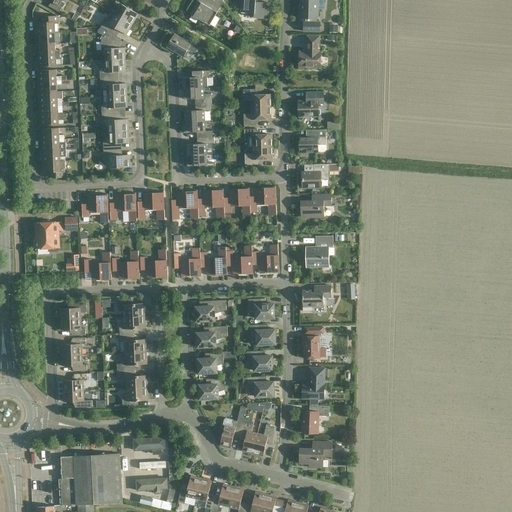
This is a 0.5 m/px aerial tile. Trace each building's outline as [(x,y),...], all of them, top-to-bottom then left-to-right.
[(50,0),(51,1),(48,6),(59,12),(62,6),(63,7),(65,3),(62,1),(62,0),(50,0)] [(118,9),(115,14),(132,24),(138,14),(129,8),(132,3),(126,0),(115,0),(114,3),(115,7),(118,9)] [(197,0),(192,10),(189,14),(209,25),(217,12),(219,7),(225,3),(222,0),(201,0),(200,2),(197,0)] [(255,0),(241,0),(241,12),(254,13),(254,18),(268,18),(269,2),(255,2),(255,0)] [(324,0),(300,0),(300,18),(305,18),(305,22),(304,22),(303,31),(319,31),(320,22),(317,22),(317,18),(317,9),(324,9),(324,0)] [(101,26),(107,30),(114,34),(117,29),(126,34),(132,24),(115,14),(112,20),(109,18),(105,19),(101,26)] [(37,33),(54,33),(54,22),(57,22),(56,15),(40,16),(40,22),(37,22),(37,33)] [(105,60),(125,59),(124,47),(117,48),(117,43),(120,38),(114,34),(107,30),(101,41),(101,52),(105,54),(105,60)] [(38,44),(55,44),(60,43),(59,33),(54,33),(37,33),(38,44)] [(188,48),(192,50),(196,52),(201,43),(187,35),(184,40),(174,34),(167,46),(184,56),(188,48)] [(299,67),(321,68),(321,52),(319,51),(319,36),(306,35),(306,51),(299,51),(299,67)] [(38,44),(38,55),(60,54),(60,50),(55,50),(55,44),(38,44)] [(60,54),(38,55),(39,66),(56,65),(55,58),(60,58),(60,54)] [(99,69),(100,78),(115,78),(115,72),(126,71),(125,59),(105,60),(106,67),(102,67),(99,69)] [(40,81),(61,80),(61,76),(56,76),(56,69),(39,70),(40,81)] [(196,71),(196,77),(183,77),(183,88),(203,87),(207,87),(206,77),(209,76),(209,70),(196,71)] [(107,96),(127,95),(126,83),(115,84),(115,78),(100,78),(100,87),(103,90),(107,90),(107,96)] [(40,81),(40,92),(57,91),(57,84),(64,84),(64,80),(61,80),(40,81)] [(197,98),(197,104),(210,103),(210,104),(211,104),(211,93),(203,94),(203,87),(183,88),(184,99),(197,98)] [(251,100),(251,107),(271,106),(270,94),(256,95),(256,89),(243,89),(243,100),(251,100)] [(57,91),(40,92),(41,103),(62,102),(62,91),(57,91)] [(298,100),(299,117),(319,116),(318,100),(323,100),(323,92),(309,92),(309,100),(298,100)] [(101,105),(102,114),(117,113),(116,107),(127,107),(127,95),(107,96),(107,102),(104,102),(101,105)] [(41,103),(41,114),(58,113),(58,106),(68,105),(68,102),(62,102),(41,103)] [(198,110),(192,110),(185,111),(185,121),(205,121),(204,110),(210,110),(210,104),(210,103),(197,104),(198,110)] [(271,106),(251,107),(251,113),(243,114),(244,125),(257,125),(257,119),(271,118),(271,106)] [(58,113),(41,114),(42,125),(63,124),(63,120),(58,120),(58,113)] [(117,113),(102,114),(102,123),(105,126),(109,125),(109,132),(128,131),(128,119),(117,119),(117,113)] [(199,132),(199,138),(213,137),(212,130),(205,131),(205,121),(185,121),(186,132),(199,132)] [(42,128),(42,140),(64,139),(64,135),(59,135),(59,128),(42,128)] [(249,140),(249,147),(272,146),(271,134),(257,135),(257,129),(244,129),(244,140),(249,140)] [(299,152),(318,152),(318,151),(324,151),(326,150),(326,144),(326,129),(310,130),(310,136),(299,136),(299,152)] [(103,141),(103,150),(118,149),(118,143),(129,143),(128,131),(109,132),(109,138),(105,138),(103,141)] [(96,138),(95,133),(83,133),(83,141),(91,141),(91,139),(96,138)] [(186,144),(187,155),(206,154),(206,144),(214,143),(214,137),(213,137),(199,138),(199,143),(186,144)] [(64,139),(42,140),(43,150),(65,149),(65,142),(64,142),(64,139)] [(272,146),(249,147),(252,147),(252,153),(244,153),(245,165),(258,165),(258,159),(272,158),(272,146)] [(43,150),(43,161),(65,160),(65,156),(66,156),(65,149),(43,150)] [(118,149),(103,150),(104,159),(106,161),(110,161),(110,168),(119,167),(130,167),(130,154),(119,155),(118,149)] [(187,155),(187,166),(200,165),(200,171),(215,170),(215,162),(207,163),(206,154),(187,155)] [(44,172),(52,172),(52,178),(64,177),(63,168),(65,168),(65,160),(43,161),(44,172)] [(321,179),(329,179),(329,163),(313,164),(314,171),(302,172),(302,188),(321,188),(321,179)] [(361,165),(348,165),(348,175),(360,175),(361,165)] [(250,212),(257,212),(257,205),(268,204),(269,215),(276,215),(275,186),(261,187),(261,188),(255,188),(256,196),(250,196),(249,196),(250,212)] [(249,196),(250,196),(249,187),(235,188),(235,189),(229,189),(230,197),(224,197),(223,197),(223,200),(224,213),(231,212),(231,206),(242,206),(243,216),(250,216),(250,212),(249,196)] [(198,216),(205,216),(205,207),(216,207),(217,217),(224,217),(224,213),(223,200),(223,197),(224,197),(223,188),(209,189),(209,190),(203,190),(204,198),(198,199),(197,199),(198,216)] [(197,199),(198,199),(197,190),(183,190),(183,191),(177,191),(178,200),(171,200),(172,219),(179,219),(179,209),(190,208),(191,218),(198,218),(198,216),(197,199)] [(165,220),(164,200),(163,191),(149,192),(149,193),(143,193),(144,201),(138,201),(138,218),(145,218),(145,210),(156,209),(157,220),(165,220)] [(129,221),(137,221),(135,192),(121,193),(121,194),(116,194),(116,202),(110,203),(110,220),(117,219),(117,211),(128,211),(129,221)] [(331,203),(331,202),(335,202),(335,197),(331,197),(331,193),(312,194),(312,200),(300,201),(301,215),(309,215),(309,217),(324,217),(324,204),(331,203)] [(87,195),(88,200),(88,203),(82,204),(82,217),(89,217),(89,212),(101,212),(101,223),(109,222),(107,194),(93,194),(93,195),(87,195)] [(66,230),(78,230),(77,217),(65,217),(66,230)] [(58,230),(63,230),(63,221),(49,222),(49,220),(43,220),(43,222),(35,223),(36,239),(34,239),(34,247),(36,247),(36,249),(59,247),(58,230)] [(306,260),(306,267),(329,266),(329,247),(333,247),(333,236),(316,236),(316,243),(321,243),(321,247),(305,247),(306,260)] [(252,251),(253,265),(259,264),(259,272),(265,272),(265,273),(279,273),(278,244),(270,244),(270,255),(259,255),(259,251),(252,251)] [(253,274),(253,265),(252,251),(252,245),(244,246),(244,256),(233,257),(233,250),(226,251),(227,266),(233,266),(233,274),(239,273),(239,274),(253,274)] [(200,252),(201,267),(207,267),(207,275),(213,275),(213,276),(227,275),(227,266),(226,251),(226,246),(218,247),(218,257),(207,258),(207,252),(200,252)] [(187,277),(192,277),(201,276),(201,267),(200,252),(200,248),(192,248),(192,258),(181,259),(181,253),(174,253),(174,268),(181,268),(181,276),(187,276),(187,277)] [(153,278),(167,278),(166,249),(158,249),(159,260),(147,260),(147,256),(140,257),(141,270),(147,269),(147,278),(153,277),(153,278)] [(125,280),(139,279),(138,250),(130,251),(131,261),(119,262),(119,258),(112,258),(113,271),(119,271),(119,279),(125,279),(125,280)] [(97,281),(111,280),(110,252),(102,252),(103,262),(91,263),(91,259),(84,259),(85,272),(91,272),(91,280),(97,280),(97,281)] [(323,297),(331,297),(331,286),(314,286),(314,292),(302,293),(303,311),(312,310),(312,307),(324,307),(323,297)] [(123,316),(144,315),(144,311),(145,311),(145,303),(131,304),(131,298),(116,299),(116,305),(117,305),(117,310),(123,310),(123,316)] [(256,312),(256,318),(274,318),(274,303),(264,304),(263,298),(248,299),(248,310),(256,312)] [(195,307),(196,321),(214,320),(214,314),(226,310),(226,300),(205,301),(205,306),(195,307)] [(60,319),(80,318),(80,308),(86,308),(86,301),(71,302),(71,308),(60,308),(60,319)] [(119,334),(132,334),(132,328),(146,327),(145,320),(144,320),(144,315),(123,316),(123,327),(119,328),(119,334)] [(80,318),(60,319),(61,330),(72,329),(72,335),(85,335),(85,328),(81,328),(80,318)] [(257,338),(257,344),(275,344),(275,329),(265,330),(264,324),(249,325),(250,336),(257,338)] [(196,333),(197,347),(215,346),(215,340),(227,336),(227,326),(206,326),(207,332),(196,333)] [(318,333),(323,333),(323,327),(305,327),(305,334),(305,336),(303,336),(304,358),(320,358),(319,336),(318,336),(318,333)] [(132,334),(119,334),(120,341),(124,341),(124,352),(146,351),(145,347),(146,347),(146,339),(133,340),(132,334)] [(62,355),(82,354),(81,344),(86,344),(85,337),(72,338),(73,344),(61,344),(62,355)] [(254,364),(254,370),(273,370),(272,355),(262,356),(262,350),(246,351),(247,362),(254,364)] [(121,370),(134,370),(134,364),(147,363),(147,356),(146,356),(146,351),(124,352),(125,363),(117,364),(117,371),(121,370)] [(198,359),(198,373),(217,372),(216,366),(223,363),(223,352),(207,352),(208,358),(198,359)] [(82,354),(62,355),(62,366),(73,365),(74,371),(87,371),(86,364),(82,364),(82,354)] [(324,399),(325,367),(309,367),(308,383),(302,383),(302,399),(324,399)] [(126,388),(147,387),(147,383),(148,383),(148,375),(134,376),(134,370),(121,370),(121,381),(125,381),(126,388)] [(63,391),(83,390),(83,380),(87,380),(87,373),(74,374),(74,380),(63,380),(63,391)] [(255,390),(255,396),(274,396),(273,381),(263,382),(263,376),(242,377),(243,387),(255,390)] [(199,385),(199,399),(218,398),(217,392),(224,389),(224,378),(209,378),(209,384),(199,385)] [(147,387),(126,388),(126,396),(122,396),(122,406),(135,406),(135,400),(149,399),(148,392),(147,392),(147,387)] [(83,390),(63,391),(64,402),(75,401),(75,407),(92,407),(92,400),(84,400),(83,390)] [(329,416),(329,406),(309,405),(309,411),(301,411),(301,419),(303,419),(302,433),(318,433),(319,416),(329,416)] [(240,434),(243,422),(233,420),(231,427),(225,425),(220,444),(225,445),(226,447),(230,448),(234,433),(240,434)] [(253,425),(243,422),(240,434),(246,436),(242,451),(247,452),(248,451),(253,452),(257,433),(251,431),(253,425)] [(257,433),(253,452),(257,453),(258,455),(263,456),(267,441),(272,442),(276,426),(266,424),(264,435),(257,433)] [(165,437),(135,439),(136,449),(153,449),(153,453),(159,453),(159,448),(166,448),(165,437)] [(332,442),(313,441),(312,448),(300,448),(299,463),(309,463),(309,467),(322,467),(323,453),(331,453),(332,442)] [(94,511),(94,503),(122,502),(120,454),(61,456),(62,478),(60,478),(62,505),(78,504),(78,511),(94,511)] [(163,457),(134,459),(134,470),(151,469),(151,473),(157,473),(157,468),(164,468),(163,457)] [(186,496),(192,497),(196,498),(201,479),(196,478),(195,477),(190,476),(187,491),(181,489),(178,501),(184,503),(186,496)] [(167,477),(137,479),(137,489),(154,489),(154,493),(161,493),(160,488),(167,488),(167,477)] [(201,479),(196,498),(206,501),(204,508),(210,509),(211,509),(213,497),(208,496),(211,481),(207,480),(205,480),(201,479)] [(228,506),(233,487),(229,486),(228,485),(223,484),(219,499),(213,497),(211,509),(210,509),(209,511),(217,511),(220,504),(228,506)] [(233,487),(228,506),(238,509),(237,511),(244,511),(246,505),(240,504),(244,489),(239,488),(237,488),(233,487)] [(261,511),(265,495),(261,494),(260,493),(255,492),(252,506),(246,505),(244,511),(261,511)] [(273,511),(276,497),(271,496),(270,496),(265,495),(261,511),(273,511)] [(295,511),(298,503),(293,502),(293,501),(288,500),(284,511),(295,511)] [(306,511),(309,505),(304,504),(302,504),(298,503),(295,511),(306,511)]
